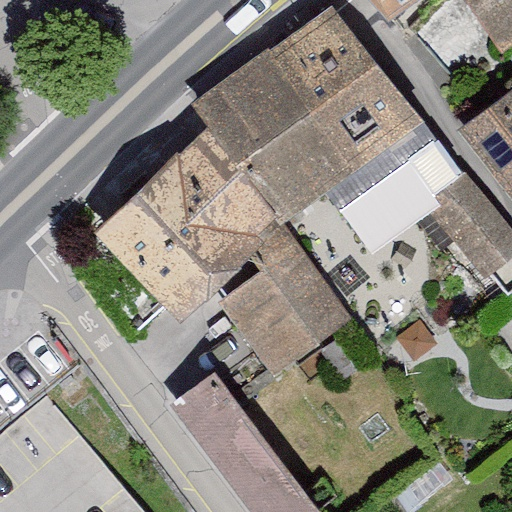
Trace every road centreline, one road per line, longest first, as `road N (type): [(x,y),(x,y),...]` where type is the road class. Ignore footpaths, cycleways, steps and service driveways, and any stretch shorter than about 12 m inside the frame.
road 1 (residential): [(7,222),(233,511)]
road 2 (secondary): [(55,172),(192,43)]
road 3 (residential): [(0,25),(55,172)]
road 4 (residential): [(192,43),(42,0)]
